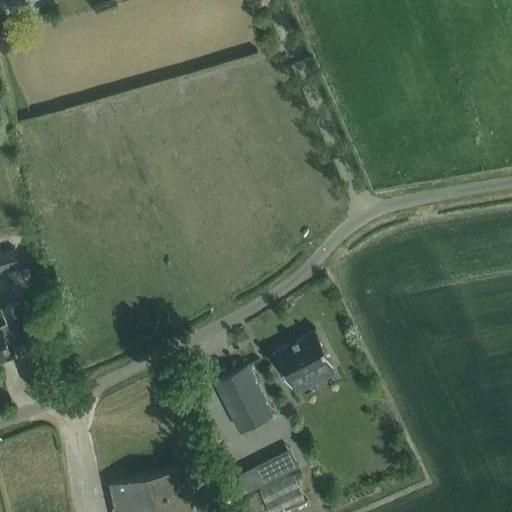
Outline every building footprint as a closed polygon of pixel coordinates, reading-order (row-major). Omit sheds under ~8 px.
[(0,270),(18,265),(13,247),(0,250),(0,270)] [(0,325),(0,358),(11,354),(6,341),(13,338),(14,340),(33,333),(20,300),(2,307),(8,323),(0,325)] [(322,338),(270,364),(286,399),(339,373),(322,338)] [(272,413),(255,381),(246,363),(214,379),(240,429),(272,413)] [(197,511),(191,483),(186,463),(109,481),(116,511),(197,511)] [(270,511),(304,496),(293,473),(259,489),(270,511)]
